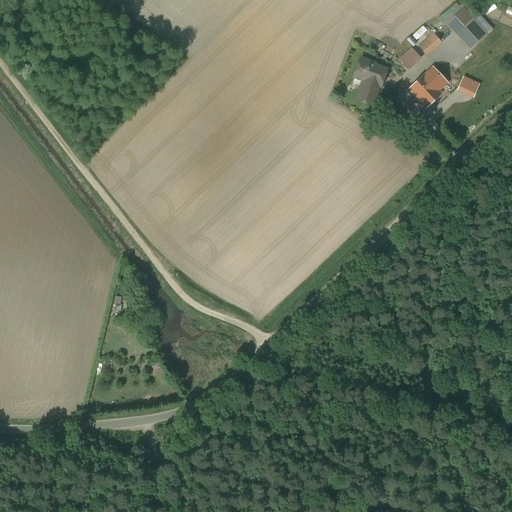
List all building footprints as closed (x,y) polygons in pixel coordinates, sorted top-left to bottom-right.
[(443,23),(448,27),(466,9),(462,5),(443,23)] [(473,18),(455,35),(470,52),(493,30),(479,14),(474,19),(473,18)] [(433,33),(418,46),(426,56),(442,43),(433,33)] [(421,59),(411,48),(398,59),(409,71),(421,59)] [(388,68),(377,64),(378,62),(359,56),(351,78),(361,82),(355,100),(372,106),(379,88),(381,89),(388,68)] [(441,91),(449,83),(432,66),(407,90),(426,109),(443,93),(441,91)] [(480,84),(463,76),(456,91),(473,99),(480,84)]
